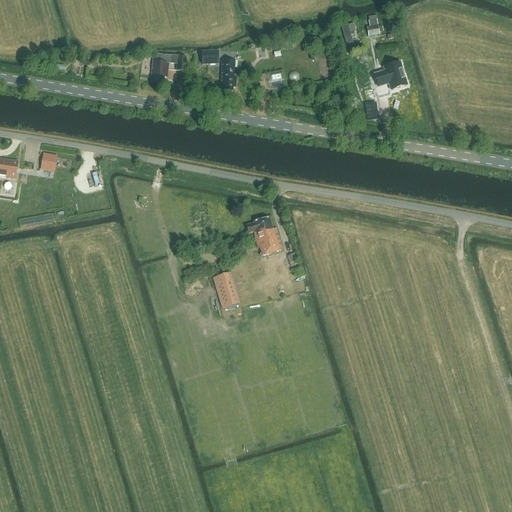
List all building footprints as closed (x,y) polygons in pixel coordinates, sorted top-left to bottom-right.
[(368,37),(379,35),(375,16),(367,18),(369,27),(366,28),(368,37)] [(394,22),(387,23),(389,34),(396,32),(394,22)] [(347,24),(340,26),(347,48),(353,46),(349,32),(355,31),(353,24),(347,26),(347,24)] [(217,52),(201,53),(201,67),(217,66),(217,52)] [(178,57),(171,56),(157,55),(156,62),(153,62),(152,76),(154,76),(154,81),(164,82),(164,78),(167,78),(169,64),(177,64),(177,71),(185,72),(186,58),(178,57)] [(222,61),(220,87),(223,87),(223,91),(233,91),(233,88),(236,88),(237,62),(222,61)] [(389,83),(391,91),(407,86),(400,63),(384,68),(385,72),(375,75),(379,88),(386,85),(385,84),(389,83)] [(0,177),(15,179),(18,163),(0,160),(0,177)] [(55,177),(57,186),(68,185),(66,175),(55,177)] [(78,208),(102,203),(104,207),(108,206),(102,183),(96,185),(99,196),(96,197),(92,180),(73,185),(78,208)] [(260,254),(261,258),(270,255),(270,254),(274,252),(275,253),(283,251),(276,229),(273,230),(269,218),(253,223),(246,226),(248,234),(254,232),(256,237),(255,237),(258,249),(260,248),(262,254),(260,254)] [(291,267),(297,264),(294,255),(288,257),(291,267)] [(213,279),(223,310),(239,305),(230,274),(213,279)] [(240,296),(260,293),(258,281),(238,284),(240,296)]
